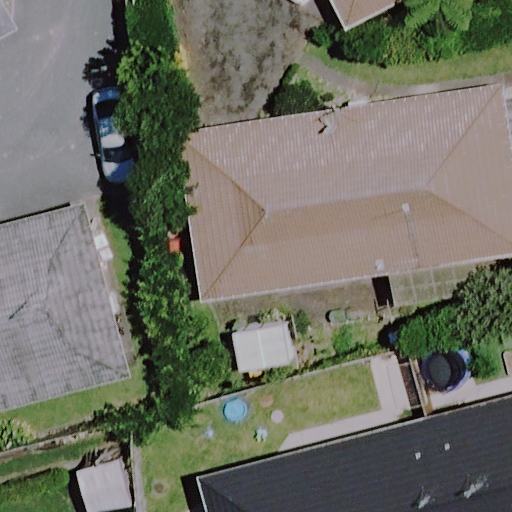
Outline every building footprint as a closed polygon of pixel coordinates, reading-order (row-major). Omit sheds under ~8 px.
[(0,0),(0,30),(24,18),(13,0),(0,0)] [(325,0),(343,35),(417,0),(325,0)] [(202,302),(387,274),(392,306),(491,291),(486,259),(511,255),(511,84),(177,135),(202,302)] [(86,213),(0,232),(0,403),(123,376),(86,213)] [(226,511),(511,511),(511,407),(220,486),(226,511)]
